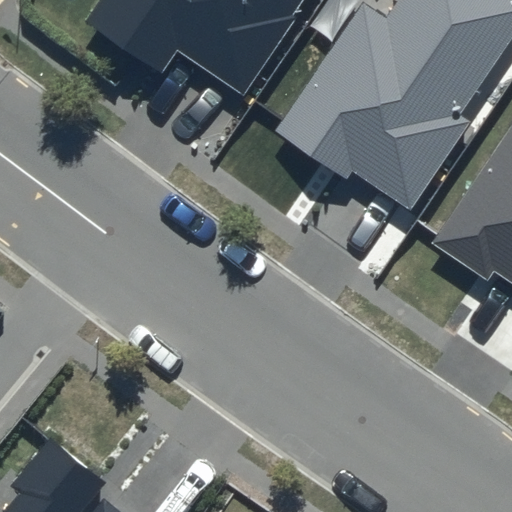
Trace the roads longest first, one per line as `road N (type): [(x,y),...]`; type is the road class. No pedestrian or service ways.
road 1 (residential): [(103,230),(494,511)]
road 2 (residential): [(103,230),(0,359)]
road 3 (residential): [(0,153),(103,230)]
